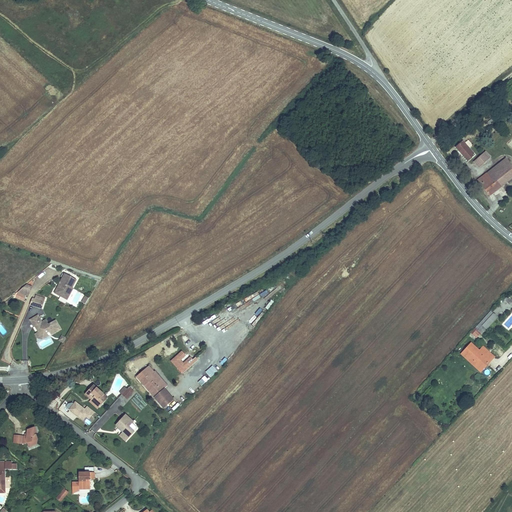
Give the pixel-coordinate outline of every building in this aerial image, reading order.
[(463,141),(456,148),(468,161),(475,155),(463,141)] [(485,152),(474,163),(479,168),(490,158),(485,152)] [(511,167),(506,159),(495,167),(506,182),(511,177),(511,167)] [(495,167),(478,181),(489,196),(506,182),(495,167)] [(68,270),(59,291),(68,294),(70,289),(73,290),(76,284),(77,284),(81,276),(68,270)] [(37,285),(33,283),(24,290),(33,294),(37,285)] [(70,289),(68,294),(73,297),(78,285),(77,284),(76,284),(73,290),(70,289)] [(50,299),(38,296),(35,303),(48,307),(50,299)] [(494,308),(478,326),(485,332),(501,314),(494,308)] [(41,324),(44,330),(46,332),(49,333),(53,330),(53,328),(55,329),(58,333),(67,327),(62,318),(55,322),(52,318),(48,320),(44,313),(36,318),(40,325),(41,324)] [(475,343),(467,351),(481,365),(480,366),(485,371),(493,362),(488,356),(492,351),(487,345),(482,350),(475,343)] [(481,365),(467,351),(466,353),(480,366),(481,365)] [(492,351),(488,356),(493,362),(498,356),(492,351)] [(194,362),(199,367),(207,360),(201,355),(194,362)] [(148,360),(132,372),(160,408),(172,398),(152,372),(155,369),(148,360)] [(90,380),(83,388),(89,394),(87,396),(96,404),(101,399),(97,395),(101,391),(90,380)] [(127,384),(125,386),(120,392),(125,396),(130,391),(128,389),(130,387),(127,384)] [(89,394),(83,388),(81,390),(87,396),(85,398),(94,406),(96,404),(87,396),(89,394)] [(68,410),(83,421),(86,417),(89,420),(95,412),(86,406),(85,408),(74,401),(68,410)] [(124,412),(115,423),(121,430),(120,431),(126,437),(132,430),(127,425),(132,420),(124,412)] [(16,438),(17,434),(9,434),(8,442),(19,443),(23,441),(25,445),(32,442),(32,437),(30,432),(28,433),(28,431),(31,430),(28,425),(22,428),(21,433),(21,435),(19,435),(19,438),(16,438)] [(126,437),(120,431),(117,434),(123,440),(126,437)] [(91,469),(75,470),(76,487),(88,486),(87,478),(92,477),(91,469)] [(67,493),(62,489),(56,498),(60,501),(67,493)]
